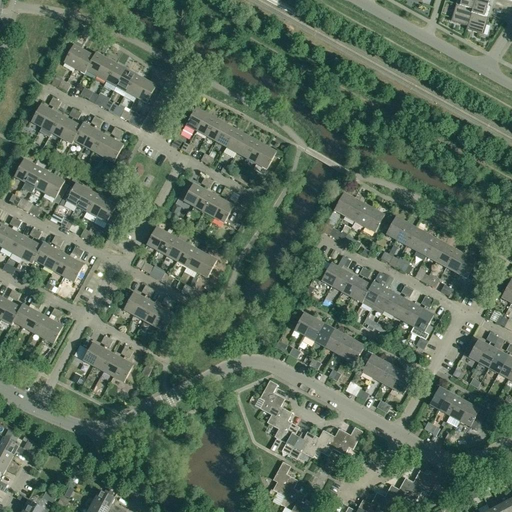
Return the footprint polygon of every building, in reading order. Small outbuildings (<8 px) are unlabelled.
[(466,30),(475,2),(475,0),(461,0),(460,6),(457,5),(456,5),(451,22),(467,27),(466,30)] [(484,17),(488,6),(475,2),(466,30),(483,35),(488,18),(487,18),(484,17)] [(64,64),(74,69),(83,52),(73,46),(64,64)] [(94,57),(83,52),(74,69),(84,75),(86,72),(94,57)] [(95,54),(94,57),(86,72),(96,77),(106,60),(95,54)] [(96,77),(106,82),(116,65),(106,60),(96,77)] [(126,71),(116,65),(106,82),(116,88),(126,71)] [(136,76),(126,71),(116,88),(126,94),(136,76)] [(146,82),(136,76),(126,94),(136,99),(146,82)] [(63,90),(67,83),(63,81),(59,88),(63,90)] [(156,87),(146,82),(136,99),(146,105),(156,87)] [(67,83),(63,90),(67,93),(71,86),(67,83)] [(81,96),(85,98),(89,91),(84,89),(81,96)] [(93,93),(89,91),(85,98),(89,100),(93,93)] [(49,106),(53,108),(57,101),(53,99),(49,106)] [(100,107),(105,109),(109,102),(104,100),(100,107)] [(57,101),(53,108),(57,110),(61,103),(57,101)] [(109,102),(105,109),(109,111),(113,104),(109,102)] [(41,129),(51,111),(41,106),(31,123),(41,129)] [(196,132),(206,114),(196,109),(186,126),(196,132)] [(69,117),(73,119),(77,112),(73,110),(69,117)] [(51,111),(41,129),(52,134),(61,117),(51,111)] [(125,120),(129,113),(124,111),(120,118),(125,120)] [(77,112),(73,119),(77,121),(81,114),(77,112)] [(129,113),(125,120),(129,122),(133,115),(129,113)] [(216,120),(206,114),(196,132),(206,137),(216,120)] [(61,117),(52,134),(62,140),(71,122),(61,117)] [(95,126),(99,119),(95,117),(91,124),(95,126)] [(103,122),(99,119),(95,126),(99,129),(103,122)] [(226,125),(216,120),(206,137),(216,143),(226,125)] [(74,142),(81,128),(71,122),(62,140),(72,145),(74,142)] [(84,147),(93,130),(83,124),(81,128),(74,142),(84,147)] [(216,143),(226,148),(236,131),(226,125),(216,143)] [(115,137),(119,130),(115,128),(111,135),(115,137)] [(94,153),(103,135),(93,130),(84,147),(94,153)] [(119,130),(115,137),(119,140),(123,133),(119,130)] [(246,136),(236,131),(226,148),(237,154),(246,136)] [(103,135),(94,153),(104,158),(113,141),(103,135)] [(246,136),(237,154),(247,159),(256,142),(246,136)] [(113,141),(104,158),(114,164),(123,146),(113,141)] [(266,148),(256,142),(247,159),(257,165),(266,148)] [(266,148),(257,165),(267,170),(276,153),(266,148)] [(25,183),(34,166),(24,160),(15,178),(25,183)] [(34,166),(25,183),(35,189),(44,171),(34,166)] [(45,194),(54,177),(44,171),(35,189),(45,194)] [(54,177),(45,194),(55,200),(65,182),(54,177)] [(201,184),(205,187),(209,180),(205,177),(201,184)] [(209,180),(205,187),(210,189),(213,182),(209,180)] [(76,207),(86,190),(76,184),(66,201),(76,207)] [(194,207),(203,190),(193,185),(184,202),(194,207)] [(221,195),(225,198),(229,190),(225,188),(221,195)] [(96,195),(86,190),(76,207),(86,212),(96,195)] [(203,190),(194,207),(204,213),(213,196),(203,190)] [(233,193),(229,190),(225,198),(229,200),(233,193)] [(335,211),(345,216),(354,199),(344,193),(335,211)] [(9,202),(13,204),(17,197),(13,195),(9,202)] [(96,195),(86,212),(97,218),(106,201),(96,195)] [(213,196),(204,213),(214,218),(223,201),(213,196)] [(17,197),(13,204),(17,206),(21,200),(17,197)] [(364,205),(354,199),(345,216),(355,222),(364,205)] [(116,206),(106,201),(97,218),(107,223),(116,206)] [(223,201),(214,218),(224,224),(234,207),(223,201)] [(365,228),(374,210),(364,205),(355,222),(365,228)] [(385,216),(374,210),(365,228),(375,233),(385,216)] [(386,235),(396,240),(406,223),(396,218),(386,235)] [(416,229),(406,223),(396,240),(407,246),(416,229)] [(11,231),(1,225),(0,227),(0,247),(2,248),(11,231)] [(157,251),(166,234),(156,228),(147,246),(157,251)] [(329,235),(333,238),(337,231),(333,228),(329,235)] [(407,246),(417,252),(426,234),(416,229),(407,246)] [(81,237),(85,239),(89,232),(85,230),(81,237)] [(21,236),(11,231),(2,248),(12,254),(21,236)] [(341,233),(337,231),(333,238),(337,240),(341,233)] [(89,232),(85,239),(89,241),(93,234),(89,232)] [(177,239),(166,234),(157,251),(167,257),(177,239)] [(436,240),(426,234),(417,252),(427,257),(436,240)] [(32,242),(21,236),(12,254),(22,259),(32,242)] [(51,243),(55,246),(59,239),(55,236),(51,243)] [(59,239),(55,246),(59,248),(63,241),(59,239)] [(187,245),(177,239),(167,257),(177,262),(187,245)] [(349,246),(353,249),(357,242),(353,239),(349,246)] [(427,257),(437,263),(446,245),(436,240),(427,257)] [(41,247),(32,242),(22,259),(32,265),(34,261),(41,247)] [(361,244),(357,242),(353,249),(357,251),(361,244)] [(43,244),(41,247),(34,261),(44,267),(53,249),(43,244)] [(177,262),(187,268),(197,250),(187,245),(177,262)] [(457,251),(446,245),(437,263),(447,268),(457,251)] [(75,257),(79,250),(75,247),(71,255),(75,257)] [(63,255),(53,249),(44,267),(54,272),(63,255)] [(84,252),(79,250),(75,257),(80,259),(84,252)] [(207,256),(197,250),(187,268),(197,273),(207,256)] [(467,257),(457,251),(447,268),(457,274),(467,257)] [(385,262),(389,255),(385,252),(381,259),(385,262)] [(74,260),(63,255),(54,272),(64,278),(74,260)] [(393,257),(389,255),(385,262),(389,264),(393,257)] [(217,261),(207,256),(197,273),(207,279),(217,261)] [(339,264),(343,266),(347,259),(343,257),(339,264)] [(481,266),(480,266),(475,263),(476,262),(467,257),(457,274),(472,282),(481,266)] [(347,259),(343,266),(348,268),(351,262),(347,259)] [(84,266),(74,260),(64,278),(74,283),(84,266)] [(13,275),(16,269),(6,263),(3,269),(2,270),(13,275)] [(141,270),(146,273),(149,266),(145,263),(141,270)] [(405,273),(409,266),(404,263),(400,270),(405,273)] [(332,287),(342,270),(331,264),(322,282),(332,287)] [(149,266),(146,273),(150,275),(154,268),(149,266)] [(409,266),(405,273),(409,275),(413,268),(409,266)] [(352,275),(342,270),(332,287),(342,293),(352,275)] [(161,281),(166,283),(169,277),(165,274),(161,281)] [(425,284),(429,277),(424,274),(420,282),(425,284)] [(362,281),(352,275),(342,293),(352,298),(362,281)] [(381,282),(385,285),(389,278),(385,276),(381,282)] [(169,277),(166,283),(170,286),(174,279),(169,277)] [(429,277),(425,284),(429,286),(433,279),(429,277)] [(389,278),(385,285),(390,287),(393,280),(389,278)] [(371,286),(362,281),(352,298),(362,304),(364,300),(371,286)] [(511,304),(511,303),(511,281),(501,299),(511,304)] [(373,283),(371,286),(364,300),(373,305),(383,288),(373,283)] [(186,294),(189,287),(185,285),(181,292),(186,294)] [(440,292),(445,295),(449,288),(444,285),(440,292)] [(142,293),(146,295),(150,288),(146,286),(142,293)] [(405,296),(409,289),(405,286),(401,293),(405,296)] [(189,287),(186,294),(190,297),(194,290),(189,287)] [(150,288),(146,295),(150,298),(154,291),(150,288)] [(383,288),(373,305),(383,311),(393,294),(383,288)] [(453,290),(449,288),(445,295),(449,297),(453,290)] [(413,291),(409,289),(405,296),(409,298),(413,291)] [(13,300),(17,293),(12,290),(9,297),(13,300)] [(21,295),(17,293),(13,300),(17,302),(21,295)] [(134,316),(144,299),(134,293),(124,311),(134,316)] [(403,299),(393,294),(383,311),(394,317),(403,299)] [(162,304),(166,306),(170,299),(166,297),(162,304)] [(421,304),(425,307),(429,300),(425,297),(421,304)] [(0,300),(0,320),(2,321),(11,303),(1,298),(0,300)] [(35,307),(39,300),(34,298),(30,305),(35,307)] [(154,305),(144,299),(134,316),(144,322),(154,305)] [(170,299),(166,306),(170,309),(174,302),(170,299)] [(394,317),(404,322),(413,305),(403,299),(394,317)] [(39,300),(35,307),(39,310),(43,302),(39,300)] [(429,300),(425,307),(429,309),(433,302),(429,300)] [(21,309),(11,303),(2,321),(12,327),(14,323),(21,309)] [(23,328),(33,311),(23,305),(21,309),(14,323),(23,328)] [(164,310),(154,305),(144,322),(154,327),(164,310)] [(423,310),(413,305),(404,322),(414,328),(423,310)] [(55,318),(59,311),(54,309),(51,316),(55,318)] [(164,310),(154,327),(165,333),(174,316),(164,310)] [(423,310),(414,328),(424,333),(433,316),(423,310)] [(43,316),(33,311),(23,328),(33,334),(43,316)] [(59,311),(55,318),(59,321),(63,314),(59,311)] [(305,337),(314,319),(304,314),(295,331),(305,337)] [(43,340),(53,322),(43,316),(33,334),(43,340)] [(500,325),(504,318),(500,316),(496,323),(500,325)] [(504,318),(500,325),(504,328),(508,321),(504,318)] [(314,319),(305,337),(315,342),(324,325),(314,319)] [(63,327),(53,322),(43,340),(54,345),(63,327)] [(324,325),(315,342),(325,348),(335,330),(324,325)] [(335,330),(325,348),(335,354),(345,336),(335,330)] [(490,343),(494,336),(490,333),(486,340),(490,343)] [(345,336),(335,354),(345,359),(355,342),(345,336)] [(494,336),(490,343),(495,345),(498,338),(494,336)] [(105,346),(109,339),(105,337),(101,344),(105,346)] [(109,339),(105,346),(109,348),(113,341),(109,339)] [(479,364),(488,346),(478,341),(469,358),(479,364)] [(355,342),(345,359),(355,365),(365,347),(355,342)] [(93,367),(103,349),(93,344),(83,361),(93,367)] [(489,369),(498,352),(488,346),(479,364),(489,369)] [(103,349),(93,367),(104,373),(113,355),(103,349)] [(293,358),(297,351),(293,349),(289,356),(293,358)] [(301,353),(297,351),(293,358),(297,360),(301,353)] [(498,352),(489,369),(499,375),(509,357),(498,352)] [(113,355),(104,373),(114,378),(123,360),(113,355)] [(373,379),(382,361),(372,356),(362,373),(373,379)] [(511,359),(509,357),(499,375),(509,380),(511,375),(511,359)] [(123,360),(114,378),(124,384),(133,366),(123,360)] [(309,367),(313,369),(317,362),(313,360),(309,367)] [(392,367),(382,361),(373,379),(383,384),(392,367)] [(321,364),(317,362),(313,369),(317,371),(321,364)] [(153,368),(147,364),(141,376),(147,379),(153,368)] [(403,372),(392,367),(383,384),(393,390),(403,372)] [(333,371),(329,378),(333,380),(337,373),(333,371)] [(403,372),(393,390),(403,396),(413,378),(403,372)] [(341,375),(337,373),(333,380),(337,382),(341,375)] [(85,380),(76,375),(72,382),(82,387),(85,380)] [(260,400),(264,402),(273,407),(278,396),(273,394),(278,386),(270,382),(260,400)] [(430,406),(440,411),(441,408),(449,394),(439,388),(430,406)] [(361,400),(365,393),(361,390),(357,398),(361,400)] [(369,395),(365,393),(361,400),(365,402),(369,395)] [(449,394),(441,408),(440,411),(450,417),(459,399),(449,394)] [(260,410),(271,416),(280,421),(286,411),(281,408),(285,400),(278,396),(273,407),(264,402),(260,410)] [(450,417),(460,422),(469,405),(459,399),(450,417)] [(470,428),(479,412),(480,410),(469,405),(460,422),(470,428)] [(292,414),(286,411),(280,421),(271,416),(267,424),(279,430),(288,435),(293,425),(288,422),(292,414)] [(429,432),(432,426),(428,423),(424,430),(429,432)] [(282,452),(289,456),(299,438),(295,436),(300,428),(293,425),(288,435),(279,430),(274,438),(286,444),(282,452)] [(437,428),(432,426),(429,432),(433,435),(437,428)] [(351,436),(346,434),(340,444),(349,449),(353,451),(363,433),(355,428),(351,436)] [(345,456),(349,449),(340,444),(346,434),(339,430),(335,438),(329,435),(324,445),(333,450),(345,456)] [(319,439),(313,436),(308,446),(317,451),(329,458),(333,450),(324,445),(329,435),(323,431),(319,439)] [(299,438),(289,456),(297,461),(301,453),(313,459),(317,451),(308,446),(313,436),(307,433),(303,441),(299,438)] [(448,434),(444,441),(449,443),(452,437),(448,434)] [(452,437),(449,443),(453,446),(457,439),(452,437)] [(3,438),(0,444),(0,449),(14,457),(16,452),(22,455),(25,450),(19,447),(3,438)] [(14,457),(0,449),(0,461),(17,471),(20,466),(11,461),(14,457)] [(0,473),(1,474),(1,475),(3,476),(6,471),(14,476),(17,471),(0,461),(0,473)] [(283,463),(273,481),(277,483),(273,491),(282,496),(292,478),(286,475),(291,467),(283,463)] [(420,472),(415,480),(433,490),(436,486),(443,490),(448,482),(430,472),(427,476),(420,472)] [(292,478),(282,496),(284,498),(280,506),(289,510),(299,492),(294,490),(298,482),(292,478)] [(429,497),(433,490),(415,480),(413,483),(405,479),(401,487),(419,497),(422,493),(429,497)] [(391,486),(387,494),(405,505),(407,500),(415,504),(419,497),(401,487),(399,491),(391,486)] [(94,501),(114,511),(115,511),(117,508),(112,505),(115,499),(99,491),(94,501)] [(291,511),(301,511),(305,506),(301,504),(305,496),(299,492),(289,510),(291,511)] [(401,511),(405,505),(387,494),(385,498),(377,494),(373,501),(391,511),(393,507),(401,511)] [(23,511),(25,511),(42,511),(44,509),(28,501),(19,496),(17,499),(26,505),(23,511)] [(69,500),(62,496),(57,505),(65,509),(69,500)] [(317,511),(321,505),(313,500),(309,508),(305,506),(301,511),(317,511)] [(114,511),(94,501),(88,510),(91,511),(114,511)] [(363,501),(358,509),(364,511),(390,511),(391,511),(373,501),(371,505),(363,501)] [(511,511),(511,507),(509,501),(499,506),(502,511),(511,511)]
